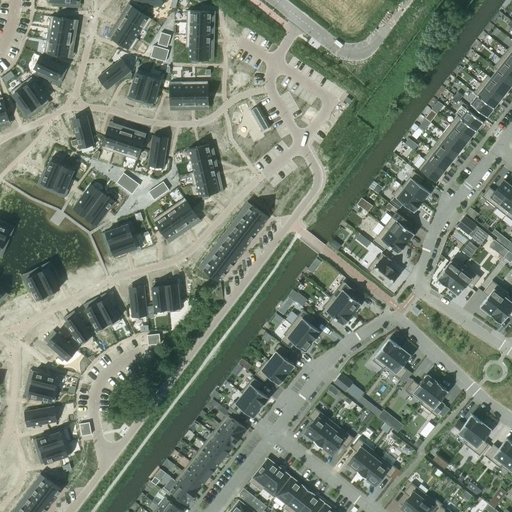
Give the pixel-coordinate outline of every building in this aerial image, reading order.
[(131,7),(125,17),(145,30),(151,19),(131,7)] [(187,10),(186,23),(210,23),(210,11),(187,10)] [(50,16),(48,28),(71,32),(73,20),(50,16)] [(125,17),(118,27),(138,40),(138,39),(135,37),(141,28),(144,30),(145,30),(125,17)] [(186,23),(186,35),(209,35),(210,23),(186,23)] [(118,27),(111,37),(131,50),(138,40),(118,27)] [(48,28),(46,40),(69,44),(71,32),(48,28)] [(186,35),(186,47),(209,47),(209,35),(186,35)] [(46,40),(44,52),(67,56),(69,44),(46,40)] [(186,47),(189,47),(189,59),(192,59),(191,63),(198,64),(198,60),(209,60),(209,47),(186,47)] [(511,53),(507,50),(500,58),(511,67),(511,53)] [(37,69),(35,73),(41,76),(43,72),(57,78),(63,67),(40,56),(35,68),(37,69)] [(122,58),(102,74),(111,86),(123,77),(131,78),(132,74),(130,71),(131,70),(122,58)] [(511,67),(500,58),(493,67),(497,70),(511,81),(511,67)] [(137,69),(129,95),(142,98),(149,72),(137,69)] [(491,78),(507,91),(511,83),(511,81),(497,70),(491,78)] [(149,72),(142,98),(153,102),(161,76),(149,72)] [(487,75),(480,84),(500,99),(507,91),(491,78),(487,75)] [(31,77),(21,84),(37,106),(47,99),(31,77)] [(183,81),(170,82),(171,105),(183,105),(183,81)] [(195,81),(183,81),(183,105),(195,105),(195,81)] [(207,81),(195,81),(195,105),(208,104),(207,81)] [(21,84),(11,91),(26,113),(37,106),(21,84)] [(480,84),(473,93),(477,96),(477,95),(493,108),(500,99),(480,84)] [(477,96),(470,104),(486,117),(493,108),(477,95),(477,96)] [(2,97),(0,97),(0,121),(8,120),(2,97)] [(258,105),(250,110),(262,131),(270,127),(258,105)] [(461,118),(460,118),(475,130),(482,121),(467,110),(461,118)] [(457,115),(450,124),(469,139),(475,130),(460,118),(461,118),(457,115)] [(77,139),(71,141),(72,146),(78,145),(79,149),(94,145),(88,120),(73,124),(77,139)] [(450,124),(443,132),(462,147),(469,139),(450,124)] [(109,126),(101,148),(113,152),(121,130),(109,126)] [(121,130),(113,152),(125,156),(132,134),(121,130)] [(443,132),(437,141),(455,156),(462,147),(443,132)] [(132,134),(125,156),(137,160),(144,137),(132,134)] [(152,140),(148,166),(163,168),(167,142),(152,140)] [(437,141),(430,149),(449,164),(455,156),(437,141)] [(208,144),(188,149),(191,161),(210,156),(208,144)] [(430,149),(423,158),(425,160),(425,159),(442,173),(449,164),(430,149)] [(194,172),(190,173),(213,168),(210,156),(191,161),(194,172)] [(52,157),(41,182),(53,187),(63,162),(52,157)] [(425,160),(418,168),(435,182),(442,173),(425,159),(425,160)] [(63,162),(53,187),(64,192),(75,167),(63,162)] [(213,168),(190,173),(193,185),(216,180),(213,168)] [(402,186),(422,202),(430,192),(419,184),(423,179),(414,171),(402,186)] [(216,180),(193,185),(197,185),(199,196),(219,192),(216,180)] [(489,187),(482,196),(496,208),(511,188),(511,183),(509,181),(508,183),(504,180),(494,191),(489,187)] [(91,184),(75,205),(87,213),(103,193),(91,184)] [(394,196),(390,201),(399,208),(403,203),(414,212),(422,202),(402,186),(400,184),(392,194),(394,196)] [(511,188),(496,208),(505,215),(511,206),(511,188)] [(103,193),(87,213),(99,222),(115,201),(103,193)] [(184,198),(174,205),(187,224),(197,217),(184,198)] [(174,205),(164,212),(177,231),(187,224),(174,205)] [(252,205),(245,214),(261,226),(268,217),(252,205)] [(396,211),(384,226),(406,243),(414,233),(404,225),(408,220),(396,211)] [(164,212),(153,219),(167,238),(177,231),(164,212)] [(245,214),(238,223),(254,236),(261,226),(245,214)] [(476,225),(465,216),(457,225),(469,234),(476,225)] [(0,238),(4,240),(9,228),(5,227),(6,223),(0,220),(0,238)] [(238,223),(231,232),(247,245),(254,236),(238,223)] [(128,224),(106,232),(110,244),(136,235),(135,234),(132,235),(128,224)] [(384,226),(373,241),(384,250),(388,245),(399,253),(406,243),(384,226)] [(231,232),(224,241),(240,254),(247,245),(231,232)] [(136,235),(110,244),(114,255),(140,246),(136,235)] [(365,238),(362,242),(368,246),(371,242),(365,238)] [(224,241),(217,250),(233,263),(240,254),(224,241)] [(217,250),(210,259),(227,272),(233,263),(217,250)] [(376,257),(367,268),(389,285),(391,283),(392,284),(397,277),(396,276),(398,274),(387,266),(391,261),(382,253),(378,258),(376,257)] [(441,272),(437,278),(447,287),(465,265),(454,256),(446,266),(445,265),(440,271),(441,272)] [(210,259),(203,269),(219,281),(227,272),(210,259)] [(465,265),(447,287),(458,295),(466,285),(472,288),(480,277),(465,265)] [(49,267),(38,273),(48,294),(59,288),(54,277),(58,276),(54,269),(51,271),(49,267)] [(28,282),(25,284),(28,290),(32,289),(37,299),(48,294),(38,273),(26,278),(28,282)] [(488,296),(480,306),(490,315),(506,295),(507,295),(508,293),(492,280),(483,292),(488,296)] [(343,281),(331,297),(352,314),(361,303),(350,295),(354,290),(343,281)] [(177,284),(165,285),(168,312),(180,311),(177,284)] [(165,285),(152,287),(155,310),(167,309),(167,312),(168,312),(165,285)] [(144,290),(129,292),(132,317),(147,316),(144,290)] [(506,295),(490,315),(501,323),(509,313),(511,314),(511,299),(507,295),(506,295)] [(108,297),(97,303),(109,327),(120,321),(108,297)] [(324,309),(320,314),(329,322),(333,317),(344,325),(352,314),(331,297),(322,308),(324,309)] [(97,303),(86,309),(98,333),(109,327),(97,303)] [(420,311),(415,307),(411,311),(417,315),(420,311)] [(303,309),(291,324),(313,342),(321,332),(310,324),(314,318),(303,309)] [(77,314),(66,322),(75,335),(71,337),(75,343),(79,340),(82,345),(93,337),(77,314)] [(285,336),(281,341),(291,348),(295,343),(305,352),(313,342),(291,324),(283,334),(285,336)] [(57,333),(49,343),(60,353),(57,357),(62,362),(66,358),(67,359),(76,349),(57,333)] [(389,338),(372,360),(383,369),(385,367),(384,367),(400,347),(389,338)] [(269,360),(287,375),(295,365),(284,357),(288,351),(279,344),(274,349),(276,351),(269,360)] [(400,347),(384,367),(385,367),(400,379),(408,370),(402,366),(411,355),(400,347)] [(267,358),(255,374),(265,381),(269,376),(279,385),(287,375),(269,360),(267,358)] [(34,371),(31,383),(58,390),(61,378),(34,371)] [(413,380),(405,390),(411,395),(411,394),(421,402),(422,402),(437,382),(427,373),(418,384),(413,380)] [(341,374),(335,383),(345,391),(352,382),(341,374)] [(253,377),(240,392),(242,394),(243,393),(261,408),(269,398),(258,389),(262,384),(253,377)] [(421,402),(420,404),(436,416),(445,405),(440,401),(448,390),(437,382),(422,402),(421,402)] [(31,383),(28,395),(55,402),(58,390),(31,383)] [(339,391),(331,385),(328,389),(336,395),(339,391)] [(234,401),(229,407),(239,414),(243,409),(253,417),(261,408),(243,393),(242,394),(235,403),(234,401)] [(54,406),(29,411),(32,426),(57,421),(54,406)] [(313,421),(304,433),(308,436),(307,438),(311,441),(312,440),(313,440),(330,419),(315,408),(307,417),(313,421)] [(402,425),(383,410),(378,416),(397,431),(402,425)] [(227,414),(219,423),(238,438),(246,428),(227,414)] [(458,421),(451,430),(456,434),(458,432),(467,440),(482,422),(472,414),(463,425),(458,421)] [(330,419),(313,440),(322,447),(339,426),(330,419)] [(467,440),(464,443),(479,456),(488,444),(483,440),(492,430),(482,422),(467,440)] [(219,423),(212,433),(231,448),(238,438),(219,423)] [(323,448),(322,450),(326,453),(327,452),(331,455),(341,443),(346,448),(354,438),(339,426),(322,447),(323,448)] [(63,430),(38,439),(42,451),(67,442),(63,430)] [(212,433),(204,442),(223,457),(231,448),(212,433)] [(356,452),(347,463),(351,467),(350,468),(355,472),(356,470),(357,471),(372,452),(374,450),(358,438),(351,447),(356,452)] [(423,442),(418,438),(413,445),(418,448),(423,442)] [(493,444),(485,455),(500,468),(501,466),(501,465),(511,451),(511,441),(507,438),(498,448),(493,444)] [(67,442),(42,451),(46,462),(71,454),(67,442)] [(204,442),(197,452),(216,467),(223,457),(204,442)] [(511,451),(501,465),(501,466),(511,474),(511,451)] [(197,452),(190,461),(208,476),(216,467),(197,452)] [(372,452),(357,471),(366,478),(381,459),(380,458),(372,452)] [(366,478),(365,480),(370,484),(371,482),(375,485),(384,474),(390,478),(397,469),(382,457),(380,458),(381,459),(366,478)] [(267,458),(249,481),(261,491),(263,489),(262,488),(279,467),(267,458)] [(190,461),(182,471),(201,485),(208,476),(190,461)] [(279,467),(262,488),(263,489),(274,498),(276,496),(275,496),(291,476),(290,475),(290,476),(279,467)] [(182,471),(175,480),(194,495),(201,485),(182,471)] [(291,476),(275,496),(276,496),(286,504),(287,504),(302,485),(291,476)] [(45,477),(38,486),(54,498),(61,489),(45,477)] [(171,477),(164,487),(186,505),(194,495),(175,480),(171,477)] [(409,496),(400,508),(404,511),(403,511),(411,511),(426,494),(411,482),(403,492),(409,496)] [(286,504),(283,508),(288,511),(298,511),(313,494),(312,493),(313,493),(312,492),(312,491),(305,486),(304,486),(303,485),(303,486),(302,485),(287,504),(286,504)] [(38,486),(31,495),(47,508),(54,498),(38,486)] [(313,494),(298,511),(317,511),(325,502),(324,502),(324,503),(313,494)] [(426,494),(411,511),(426,511),(428,511),(435,511),(440,506),(441,506),(442,504),(436,499),(435,501),(426,494)] [(31,495),(24,504),(34,511),(43,511),(47,508),(31,495)] [(168,498),(161,508),(166,511),(182,511),(184,511),(168,498)] [(499,502),(494,498),(489,505),(494,508),(499,502)] [(253,511),(239,500),(231,510),(232,511),(253,511)] [(325,502),(317,511),(335,511),(336,511),(325,503),(325,502)]
